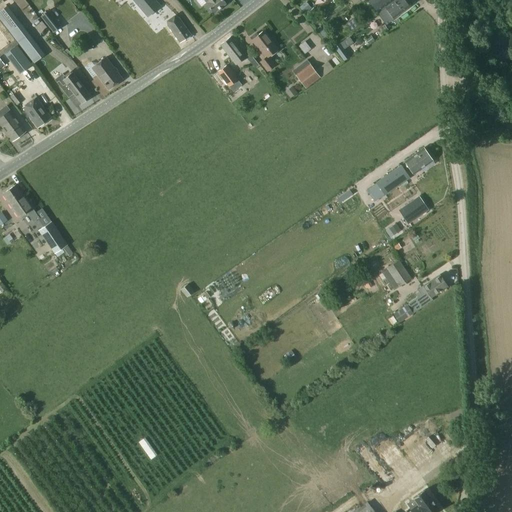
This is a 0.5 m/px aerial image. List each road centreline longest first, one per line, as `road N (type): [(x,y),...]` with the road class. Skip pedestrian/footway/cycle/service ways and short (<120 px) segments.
road 1 (unclassified): [(460,511),(474,407),(443,15)]
road 2 (tertiary): [(0,174),(260,0)]
